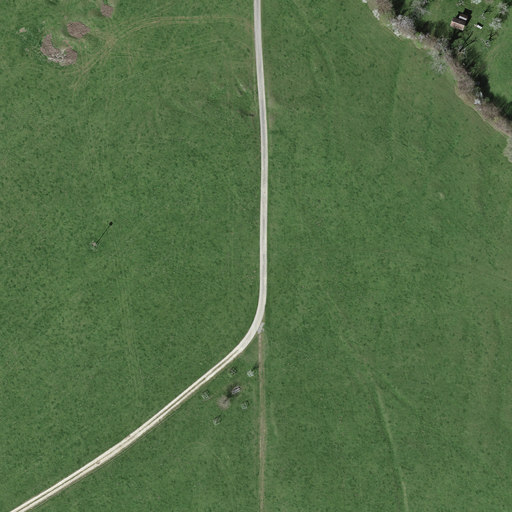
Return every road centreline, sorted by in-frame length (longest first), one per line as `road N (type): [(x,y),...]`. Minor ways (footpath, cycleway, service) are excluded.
road 1 (track): [(258,0),(260,321),(228,366),(161,421),(27,511)]
road 2 (track): [(260,321),(261,511)]
